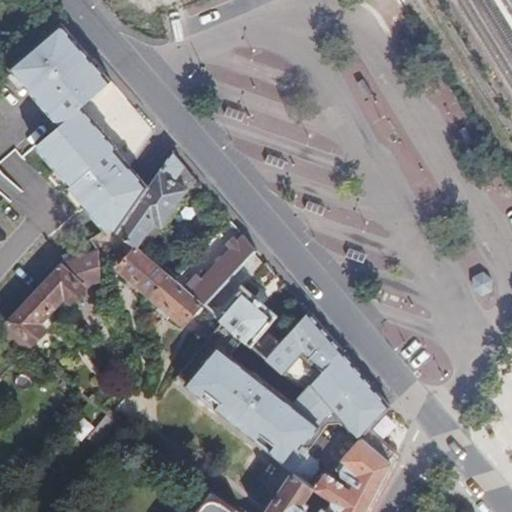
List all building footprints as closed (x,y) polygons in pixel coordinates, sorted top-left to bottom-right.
[(396,25),(405,40),(412,36),(403,21),(396,25)] [(112,81),(61,22),(9,66),(14,72),(27,87),(60,126),(37,146),(57,169),(66,179),(72,186),(70,188),(96,218),(107,230),(112,227),(118,233),(147,187),(139,178),(132,169),(114,148),(111,150),(104,142),(110,137),(83,107),(88,102),(83,96),(89,91),(94,97),(112,81)] [(22,90),(27,87),(14,72),(10,75),(22,90)] [(358,84),(367,99),(373,96),(365,80),(358,84)] [(83,96),(88,102),(94,97),(89,91),(83,96)] [(228,107),(225,115),(243,120),(245,113),(228,107)] [(463,130),(471,146),(477,143),(470,127),(463,130)] [(104,142),(111,150),(114,148),(117,145),(110,137),(104,142)] [(193,293),(143,253),(146,249),(149,250),(188,191),(186,189),(193,176),(172,150),(147,187),(118,233),(138,249),(121,269),(187,322),(204,302),(193,293)] [(268,155),(266,162),(283,168),(286,160),(268,155)] [(61,184),(66,179),(57,169),(52,174),(61,184)] [(309,201),(306,208),(323,214),(326,207),(309,201)] [(193,293),(204,302),(208,305),(257,250),(243,235),(193,293)] [(96,284),(108,277),(100,248),(66,261),(0,329),(0,332),(10,341),(18,332),(33,346),(45,334),(38,327),(63,302),(70,308),(88,290),(84,287),(92,279),(96,284)] [(350,248),(347,256),(364,262),(367,254),(350,248)] [(484,272),(474,278),(475,288),(484,295),(493,290),(492,279),(484,272)] [(278,314),(244,285),(219,314),(226,320),(247,337),(254,344),(278,314)] [(387,294),(384,302),(401,307),(404,300),(387,294)] [(45,334),(70,308),(63,302),(38,327),(45,334)] [(343,349),(311,313),(270,358),(297,381),(311,385),(343,349)] [(232,357),(247,337),(226,320),(180,376),(286,457),(281,465),(293,474),(293,473),(307,483),(319,471),(318,457),(306,450),(330,423),(341,422),(361,438),(363,436),(378,418),(386,411),(385,410),(386,401),(387,400),(380,392),(352,360),(343,349),(311,385),(297,401),(257,370),(253,372),(232,357)] [(133,433),(108,414),(87,438),(113,459),(133,433)] [(73,422),(86,434),(92,427),(79,415),(73,422)] [(365,511),(393,462),(363,436),(361,438),(355,447),(350,443),(346,445),(344,448),(342,447),(331,461),(339,468),(337,471),(340,475),(342,479),(338,484),(326,474),(315,488),(344,509),(343,511),(365,511)] [(343,511),(344,509),(315,488),(307,483),(293,473),(293,474),(267,511),(343,511)] [(245,511),(213,490),(197,511),(245,511)]
